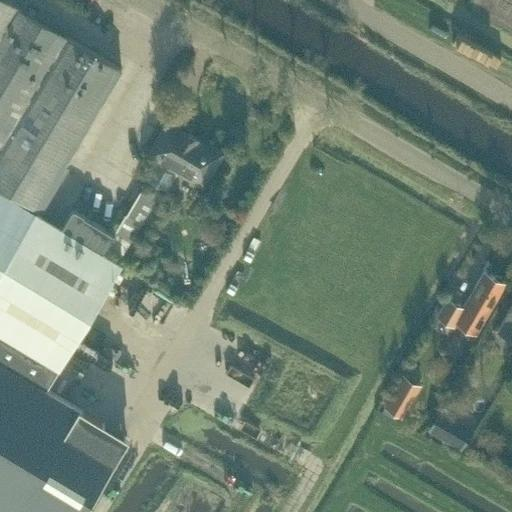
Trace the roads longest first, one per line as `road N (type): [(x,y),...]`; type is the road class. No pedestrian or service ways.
road 1 (unclassified): [(511,214),(144,0)]
road 2 (unclassified): [(511,97),(344,0)]
